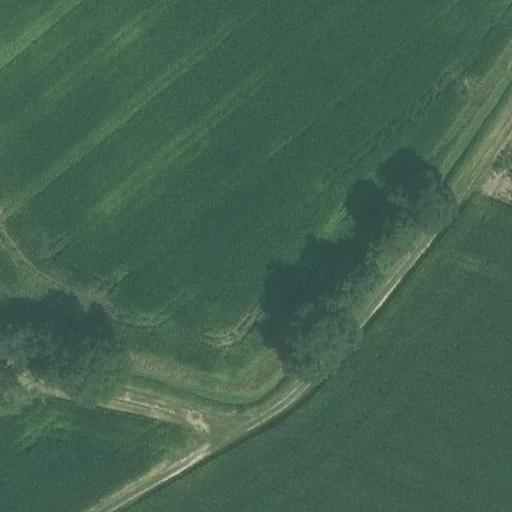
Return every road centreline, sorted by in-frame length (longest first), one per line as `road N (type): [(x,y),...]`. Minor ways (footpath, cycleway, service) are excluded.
road 1 (track): [(105,511),(310,367),(511,102)]
road 2 (track): [(233,424),(0,359)]
